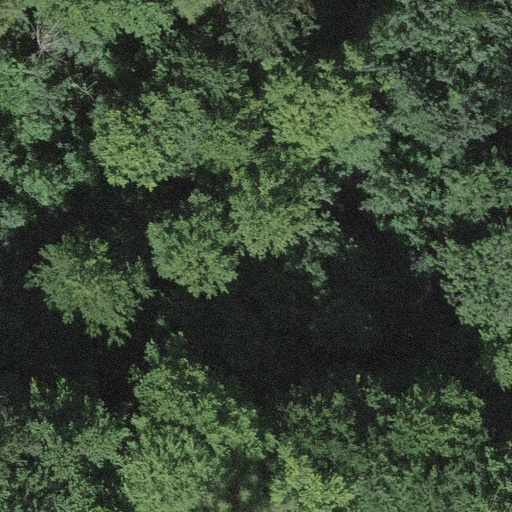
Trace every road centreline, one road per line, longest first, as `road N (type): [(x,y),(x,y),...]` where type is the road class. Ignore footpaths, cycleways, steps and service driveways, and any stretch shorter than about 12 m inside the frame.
road 1 (track): [(229,0),(337,163),(400,307),(511,458)]
road 2 (track): [(244,0),(472,52),(511,44)]
